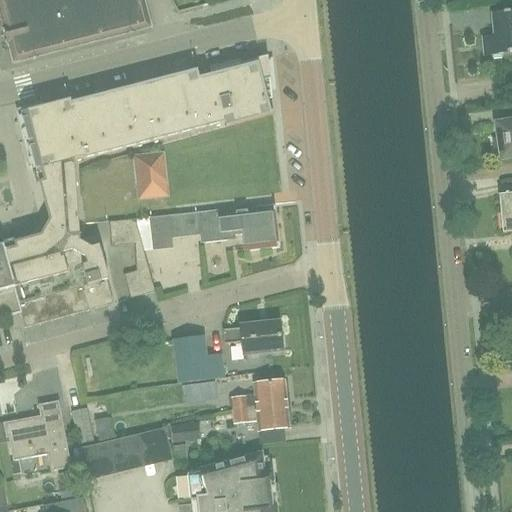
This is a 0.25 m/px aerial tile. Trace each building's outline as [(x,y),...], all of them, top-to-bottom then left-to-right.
[(0,0),(0,10),(14,63),(151,27),(143,0),(0,0)] [(511,11),(491,14),(493,36),(481,38),(481,39),(482,39),(484,56),(483,56),(483,57),(511,53),(511,11)] [(131,148),(177,135),(225,122),(226,126),(273,113),(273,112),(272,99),(268,56),(210,72),(212,77),(198,81),(196,73),(163,82),(117,94),(72,106),(70,101),(69,101),(22,114),(38,173),(74,163),(74,161),(83,159),(83,160),(85,160),(131,148)] [(511,121),(494,125),(496,139),(490,140),(493,159),(499,158),(499,160),(511,158),(511,121)] [(135,159),(138,185),(140,199),(166,196),(161,156),(135,159)] [(21,314),(25,329),(108,306),(101,283),(108,281),(97,237),(79,239),(74,163),(38,173),(51,220),(43,223),(38,230),(40,238),(3,248),(21,314)] [(511,194),(498,196),(502,234),(511,232),(511,194)] [(202,244),(235,241),(235,236),(244,235),(246,252),(279,248),(274,209),(219,215),(219,212),(150,219),(153,251),(173,249),(172,239),(201,236),(202,244)] [(135,220),(121,221),(123,246),(135,245),(142,245),(135,220)] [(111,247),(123,246),(121,221),(109,223),(111,247)] [(0,319),(21,314),(3,248),(2,242),(0,242),(0,319)] [(135,245),(136,272),(149,269),(142,245),(135,245)] [(149,269),(136,272),(142,297),(155,293),(149,269)] [(131,300),(142,297),(136,272),(124,275),(131,300)] [(240,327),(240,330),(223,332),(225,345),(242,344),(243,355),(281,352),(281,349),(284,349),(283,339),(280,340),(278,323),(240,327)] [(179,385),(225,378),(222,356),(207,358),(204,338),(173,342),(179,385)] [(232,397),(233,410),(287,405),(286,397),(288,396),(287,385),(285,385),(285,382),(253,385),(254,395),(232,397)] [(211,399),(229,398),(228,383),(211,384),(211,399)] [(50,473),(71,469),(58,402),(38,406),(40,417),(2,424),(5,440),(8,440),(12,463),(47,456),(50,473)] [(287,405),(233,410),(234,423),(257,421),(258,432),(290,429),(289,427),(291,427),(290,417),(288,417),(287,405)] [(77,445),(93,442),(87,410),(71,413),(77,445)] [(170,427),(172,445),(200,441),(198,424),(170,427)] [(153,445),(167,442),(164,430),(150,433),(153,445)] [(139,449),(153,445),(150,433),(136,436),(139,449)] [(121,440),(124,452),(139,449),(136,436),(121,440)] [(110,456),(124,452),(121,440),(107,443),(110,456)] [(93,447),(96,459),(110,456),(107,443),(93,447)] [(79,450),(81,462),(82,463),(96,459),(93,447),(79,450)] [(268,459),(262,459),(261,455),(186,476),(190,509),(181,509),(181,511),(275,511),(272,473),(269,474),(268,459)] [(75,483),(58,487),(61,501),(78,498),(75,483)] [(85,511),(83,501),(43,507),(44,511),(85,511)]
